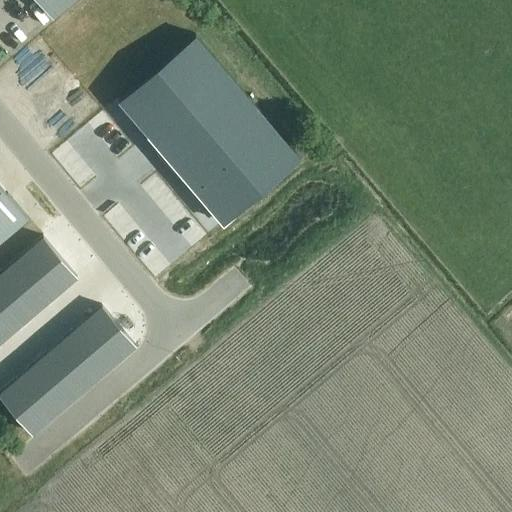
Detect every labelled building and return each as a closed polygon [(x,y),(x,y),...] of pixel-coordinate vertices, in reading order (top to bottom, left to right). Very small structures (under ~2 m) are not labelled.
[(26,0),(48,24),(75,0),(26,0)] [(207,49),(151,97),(224,180),(283,135),(207,49)] [(0,183),(0,240),(28,217),(0,183)] [(43,241),(0,277),(0,343),(76,279),(43,241)] [(112,363),(87,331),(8,394),(31,428),(112,363)]
